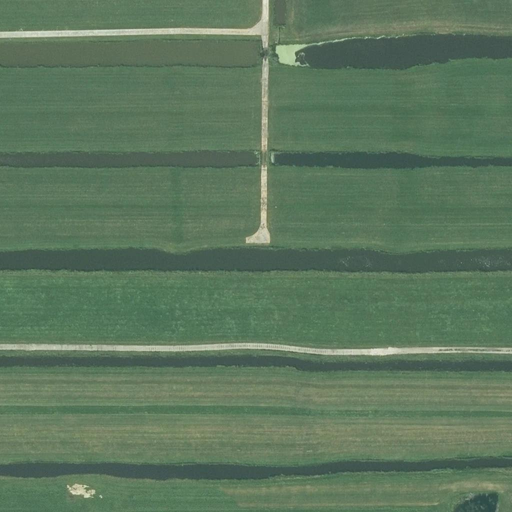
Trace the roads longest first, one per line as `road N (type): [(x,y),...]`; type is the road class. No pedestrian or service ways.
road 1 (track): [(511,352),(0,348)]
road 2 (track): [(265,29),(0,33)]
road 3 (track): [(266,0),(262,240)]
